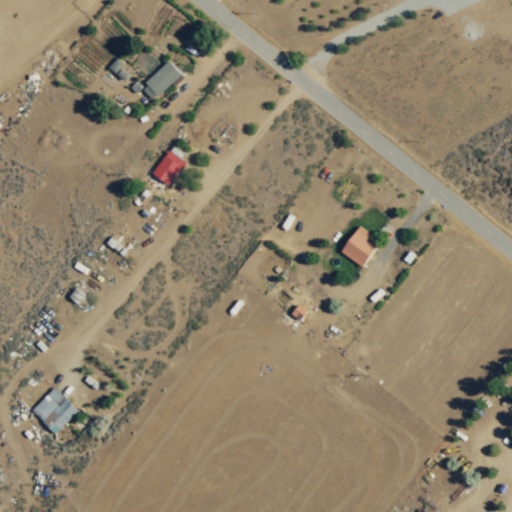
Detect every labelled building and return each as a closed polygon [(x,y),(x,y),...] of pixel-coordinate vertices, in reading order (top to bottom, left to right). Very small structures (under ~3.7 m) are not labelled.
[(157,97),(180,75),(166,60),(142,82),(157,97)] [(178,158),(183,152),(171,144),(150,173),(166,184),(183,162),(178,158)] [(339,251),(359,267),(379,241),(358,225),(339,251)] [(289,314),(299,320),(306,310),(296,303),(289,314)] [(29,409),(52,433),(75,411),(53,387),(29,409)]
